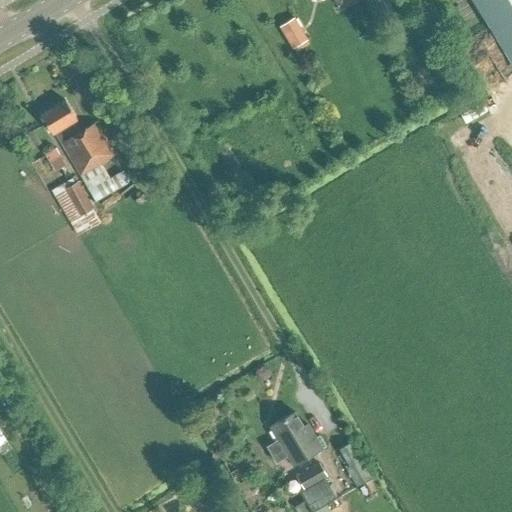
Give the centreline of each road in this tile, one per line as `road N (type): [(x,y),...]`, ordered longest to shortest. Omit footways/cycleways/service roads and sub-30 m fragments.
road 1 (track): [(85,22),(287,349),(279,393)]
road 2 (track): [(0,323),(105,511)]
